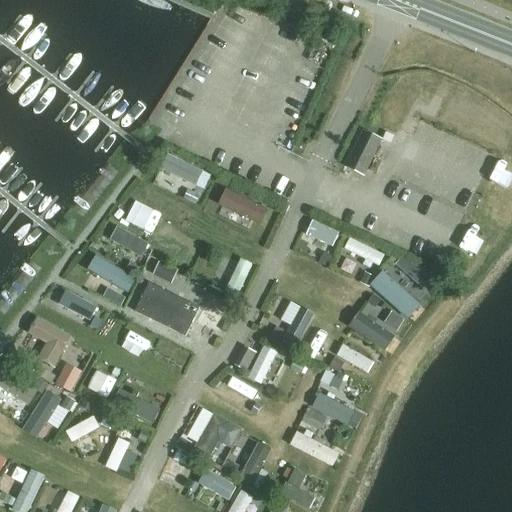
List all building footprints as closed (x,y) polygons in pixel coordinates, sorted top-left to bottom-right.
[(379,143),(381,140),(381,139),(363,130),(345,167),(352,170),(363,176),(379,143)] [(386,133),(383,141),(391,144),(394,137),(386,133)] [(154,189),(167,194),(172,182),(204,195),(210,181),(165,162),(154,189)] [(197,218),(210,224),(226,191),(213,185),(197,218)] [(125,222),(141,231),(153,211),(136,202),(125,222)] [(213,225),(249,234),(254,214),(219,204),(213,225)] [(260,250),(276,217),(264,212),(248,245),(260,250)] [(108,251),(142,264),(149,248),(114,234),(108,251)] [(157,238),(149,252),(182,269),(190,255),(157,238)] [(381,272),(385,259),(348,247),(343,259),(381,272)] [(238,264),(225,298),(238,303),(251,269),(238,264)] [(94,277),(122,291),(128,279),(99,265),(94,277)] [(403,275),(394,284),(415,303),(431,285),(420,276),(413,284),(403,275)] [(200,308),(149,283),(135,313),(186,337),(200,308)] [(385,283),(374,295),(408,326),(419,314),(385,283)] [(58,313),(91,329),(99,313),(65,298),(58,313)] [(390,356),(397,339),(357,321),(349,338),(390,356)] [(326,347),(326,323),(299,324),(299,348),(326,347)] [(47,352),(39,366),(55,375),(73,344),(38,324),(28,341),(47,352)] [(343,350),(336,361),(367,382),(374,370),(343,350)] [(90,381),(98,366),(74,352),(60,376),(73,383),(78,374),(90,381)] [(265,390),(276,361),(262,356),(251,385),(265,390)] [(31,415),(40,395),(1,378),(0,380),(0,405),(14,412),(16,408),(31,415)] [(124,382),(117,400),(106,395),(103,402),(124,411),(134,386),(124,382)] [(160,426),(168,402),(157,399),(149,422),(160,426)] [(350,430),(356,414),(313,399),(307,415),(350,430)] [(48,403),(25,432),(40,443),(53,427),(62,435),(72,422),(48,403)] [(202,414),(186,444),(198,451),(214,420),(202,414)] [(104,420),(100,432),(112,437),(116,425),(104,420)] [(218,422),(199,454),(218,465),(236,433),(218,422)] [(94,424),(66,438),(71,449),(100,435),(94,424)] [(104,473),(120,481),(133,454),(129,452),(136,439),(123,433),(104,473)] [(294,439),(289,454),(334,472),(340,457),(294,439)] [(243,483),(259,489),(272,455),(256,449),(243,483)] [(289,472),(281,483),(288,488),(281,500),(300,511),(307,511),(313,503),(300,495),(308,484),(289,472)] [(30,477),(15,511),(32,511),(45,483),(30,477)] [(205,485),(197,501),(216,511),(224,495),(205,485)] [(248,511),(253,503),(238,497),(231,511),(248,511)] [(66,498),(61,511),(75,511),(79,502),(66,498)]
